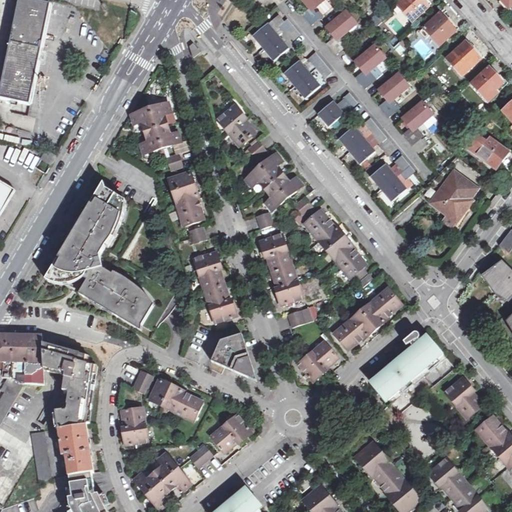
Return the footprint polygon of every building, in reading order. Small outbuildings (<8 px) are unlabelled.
[(21,0),(1,99),(32,105),(53,5),(30,0),(21,0)] [(309,0),(317,9),(326,1),(324,0),(303,0),(305,1),(305,0),(309,0)] [(422,0),(402,0),(397,5),(413,22),(429,7),(422,0)] [(511,0),(500,0),(508,8),(511,5),(511,0)] [(323,17),(316,9),(305,18),(312,26),(323,17)] [(348,12),(327,29),(335,38),(345,30),(348,33),(358,24),(348,12)] [(441,15),(424,29),(439,46),(455,32),(446,21),(441,15)] [(450,17),(446,21),(455,32),(460,29),(450,17)] [(296,41),(302,35),(288,19),(278,28),(283,34),(287,31),(296,41)] [(269,24),(254,37),(275,62),(290,49),(269,24)] [(330,47),(337,56),(349,45),(342,37),(330,47)] [(191,47),(194,58),(201,52),(194,44),(191,47)] [(466,44),(448,60),(462,75),(480,59),(472,50),(466,44)] [(376,47),(356,63),(363,72),(373,64),(376,67),(386,59),(376,47)] [(475,47),(472,50),(480,59),(484,56),(475,47)] [(310,58),(327,78),(333,73),(316,53),(310,58)] [(300,62),(285,75),(306,100),(321,87),(300,62)] [(490,70),(473,84),(488,101),(498,93),(496,90),(503,84),(497,77),(490,70)] [(358,81),(365,90),(377,80),(370,71),(358,81)] [(496,90),(498,93),(499,95),(510,85),(500,74),(497,77),(503,84),(496,90)] [(400,75),(379,91),(387,101),(397,92),(399,95),(410,87),(400,75)] [(344,99),(345,99),(350,106),(353,109),(358,104),(350,94),(344,99)] [(319,116),(329,128),(344,115),(342,112),(350,106),(345,99),(337,106),(334,103),(319,116)] [(382,109),(389,118),(401,109),(393,100),(382,109)] [(319,116),(334,103),(332,101),(317,113),(319,116)] [(423,103),(403,120),(410,129),(421,121),(423,124),(433,116),(423,103)] [(511,103),(503,111),(511,121),(511,103)] [(172,113),(169,104),(132,117),(135,125),(142,123),(149,143),(141,146),(144,155),(182,142),(179,134),(171,136),(164,116),(172,113)] [(218,121),(240,147),(256,134),(246,121),(248,120),(236,106),(218,121)] [(365,124),(382,144),(388,139),(371,119),(365,124)] [(355,128),(340,141),(360,166),(376,153),(355,128)] [(406,138),(418,154),(426,148),(420,140),(424,137),(417,128),(406,138)] [(467,148),(497,170),(510,154),(491,139),(487,144),(476,135),(467,148)] [(249,150),(257,160),(268,152),(259,142),(249,150)] [(47,151),(42,160),(52,165),(57,157),(47,151)] [(172,172),(185,168),(180,154),(168,159),(172,172)] [(267,204),(273,211),(303,186),(297,179),(291,184),(277,167),(283,162),(277,155),(247,180),(253,187),(259,182),(273,199),(267,204)] [(405,181),(416,173),(402,157),(396,162),(404,172),(400,175),(405,181)] [(489,181),(457,158),(417,194),(447,215),(443,221),(458,232),(478,204),(474,201),(489,181)] [(386,165),(371,178),(392,203),(407,191),(386,165)] [(192,173),(170,180),(185,227),(205,221),(199,203),(201,202),(192,173)] [(0,217),(16,191),(0,181),(0,217)] [(143,327),(146,326),(161,303),(120,271),(118,273),(110,268),(109,259),(108,255),(126,230),(134,199),(106,185),(49,280),(65,284),(82,281),(90,278),(91,278),(92,279),(84,292),(143,327)] [(296,207),(304,217),(315,208),(306,198),(296,207)] [(322,211),(305,225),(351,280),(354,277),(363,288),(374,279),(365,268),(367,266),(355,252),(357,250),(335,224),(334,226),(322,211)] [(257,217),(261,230),(274,226),(270,213),(257,217)] [(195,245),(208,240),(204,227),(191,232),(195,245)] [(498,246),(509,254),(511,249),(511,229),(498,246)] [(304,299),(283,235),(261,243),(266,259),(268,258),(278,289),(276,289),(282,306),(304,299)] [(223,270),(217,253),(195,260),(216,324),(238,317),(233,300),(230,301),(220,270),(223,270)] [(511,270),(503,262),(482,276),(494,295),(509,298),(511,296),(511,270)] [(335,334),(349,351),(363,340),(364,340),(390,319),(389,318),(403,306),(390,290),(335,334)] [(289,316),(293,328),(306,324),(302,311),(289,316)] [(387,370),(373,382),(389,401),(444,355),(428,336),(421,342),(419,340),(420,338),(420,337),(420,336),(419,334),(418,334),(416,334),(415,334),(414,335),(405,343),(407,346),(412,345),(414,348),(393,366),(392,365),(386,369),(387,370)] [(221,347),(222,348),(221,350),(218,349),(212,362),(258,382),(243,335),(229,339),(230,342),(227,342),(226,342),(225,341),(223,341),(222,342),(221,344),(221,345),(221,347)] [(44,345),(43,337),(2,336),(0,336),(0,361),(15,362),(14,379),(25,385),(45,386),(45,368),(44,345)] [(339,359),(325,343),(299,365),(315,383),(328,371),(327,370),(339,359)] [(58,411),(60,429),(89,424),(95,382),(97,366),(91,364),(92,355),(56,345),(44,345),(45,368),(57,371),(68,374),(65,391),(72,392),(69,409),(58,411)] [(146,395),(155,377),(142,372),(134,389),(146,395)] [(0,402),(0,426),(25,385),(14,379),(0,402)] [(161,380),(151,401),(195,422),(204,403),(187,395),(188,393),(161,380)] [(446,393),(468,419),(484,406),(474,394),(476,392),(468,384),(464,387),(460,382),(446,393)] [(125,426),(146,423),(144,409),(123,412),(125,426)] [(238,416),(225,427),(238,444),(239,445),(253,434),(238,416)] [(494,417),(477,431),(511,472),(511,435),(507,430),(506,431),(494,417)] [(146,423),(125,426),(125,429),(124,429),(126,446),(149,443),(146,423)] [(89,424),(60,429),(64,451),(64,455),(70,454),(72,477),(97,473),(93,447),(89,424)] [(225,427),(212,438),(225,454),(238,444),(225,427)] [(55,479),(47,431),(33,433),(41,481),(55,479)] [(350,445),(354,450),(364,442),(360,436),(350,445)] [(374,443),(356,458),(374,479),(375,478),(386,491),(385,492),(400,511),(408,511),(422,501),(374,443)] [(191,459),(199,469),(214,457),(206,446),(191,459)] [(143,475),(136,481),(161,511),(168,505),(163,499),(179,485),(185,491),(192,485),(167,455),(160,461),(165,467),(157,474),(148,481),(143,475)] [(447,460),(429,474),(441,488),(442,486),(463,511),(461,511),(489,511),(490,511),(447,460)] [(511,487),(511,485),(511,475),(509,471),(502,477),(511,487)] [(108,511),(108,510),(100,495),(99,489),(98,479),(97,478),(97,473),(72,477),(74,487),(69,488),(69,493),(70,497),(72,511),(108,511)] [(298,487),(303,493),(314,485),(308,478),(298,487)] [(229,504),(219,511),(262,511),(267,508),(249,487),(229,504)] [(322,487),(304,501),(312,511),(340,511),(341,510),(322,487)]
